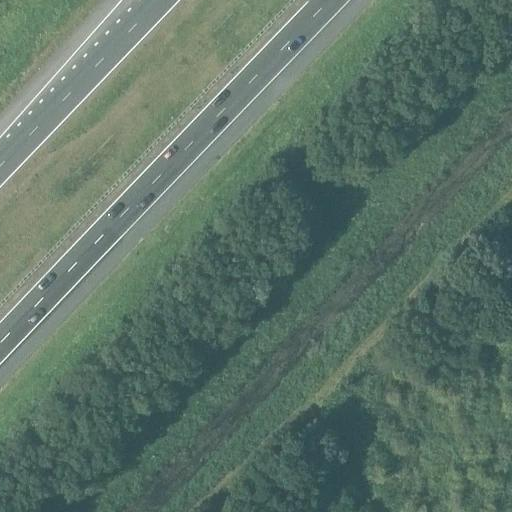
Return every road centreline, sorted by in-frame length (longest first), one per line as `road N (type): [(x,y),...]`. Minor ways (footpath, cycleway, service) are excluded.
road 1 (motorway): [(0,347),(335,0)]
road 2 (track): [(377,511),(311,411),(511,196)]
road 3 (motorway): [(160,0),(0,168)]
